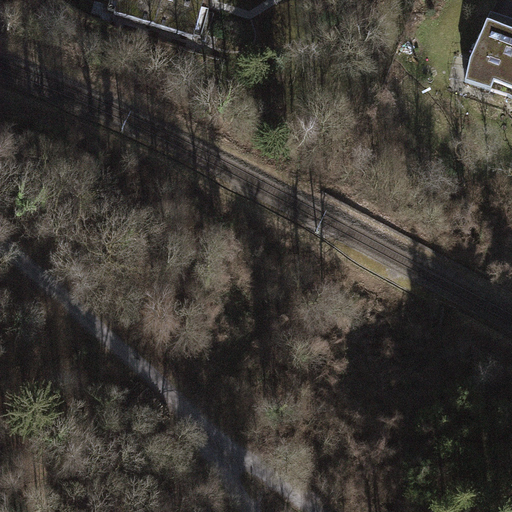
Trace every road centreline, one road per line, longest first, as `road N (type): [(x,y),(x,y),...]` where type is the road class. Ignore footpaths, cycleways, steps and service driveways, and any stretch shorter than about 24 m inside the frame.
road 1 (track): [(0,241),(217,432)]
road 2 (track): [(217,432),(321,511)]
